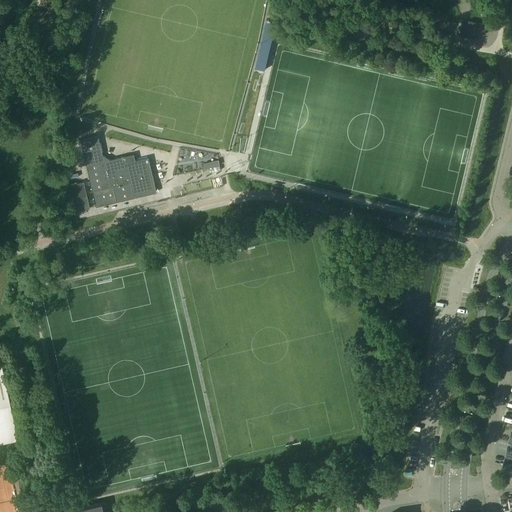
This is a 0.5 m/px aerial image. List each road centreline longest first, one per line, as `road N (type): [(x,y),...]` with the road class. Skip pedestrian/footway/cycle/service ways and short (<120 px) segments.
road 1 (tertiary): [(511,243),(486,288),(446,490)]
road 2 (tertiary): [(463,488),(511,280)]
road 3 (residential): [(486,486),(509,355)]
